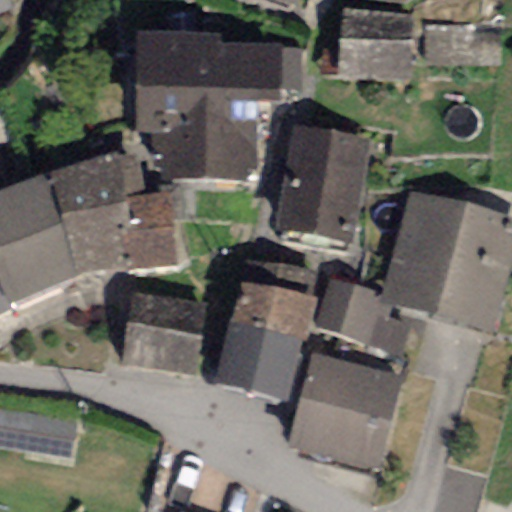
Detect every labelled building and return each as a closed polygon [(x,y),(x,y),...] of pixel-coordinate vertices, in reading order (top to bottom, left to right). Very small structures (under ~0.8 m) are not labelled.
[(0,0),(0,15),(12,11),(7,0),(0,0)] [(250,0),(290,15),(295,0),(250,0)] [(414,24),(342,19),(337,83),(410,89),(414,24)] [(224,41),(134,40),(133,145),(154,146),(154,189),(276,190),(277,92),(298,92),(299,53),(224,53),(224,41)] [(372,142),(289,130),(272,242),(355,254),(372,142)] [(138,159),(49,183),(76,283),(175,274),(169,201),(143,200),(138,159)] [(0,202),(0,294),(11,314),(76,283),(49,183),(0,202)] [(511,250),(511,224),(410,196),(381,299),(378,308),(385,310),(487,339),(511,250)] [(316,275),(274,270),(270,298),(313,303),(316,275)] [(381,299),(331,286),(318,337),(397,357),(404,328),(381,322),(385,310),(378,308),(381,299)] [(314,309),(240,292),(215,397),(289,414),(314,309)] [(0,294),(0,320),(11,314),(0,294)] [(205,309),(129,299),(119,371),(196,381),(205,309)] [(402,382),(313,360),(290,454),(379,476),(402,382)] [(75,425),(0,416),(0,455),(71,464),(75,425)]
